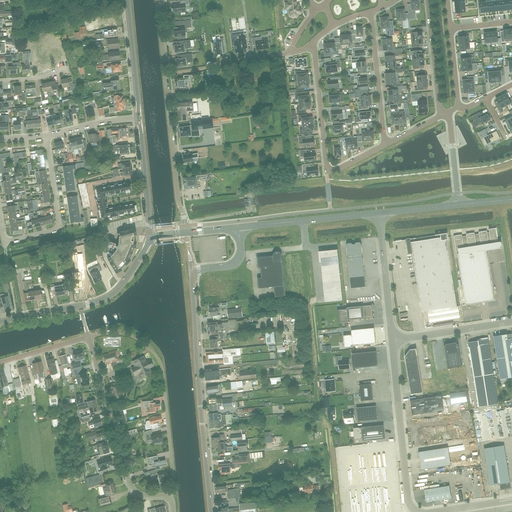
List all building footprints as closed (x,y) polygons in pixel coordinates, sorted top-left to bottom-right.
[(184,8),(190,7),(188,0),(186,0),(179,1),(180,4),(172,5),(173,13),(180,12),(181,15),(185,14),(184,8)] [(299,5),(296,5),(295,0),(288,0),(288,3),(285,3),(286,10),(289,9),(290,16),(292,18),(296,17),(297,15),(297,14),(300,14),(301,13),(301,10),(299,9),(299,5)] [(409,20),(413,19),(413,13),(416,13),(415,10),(420,10),(419,3),(420,3),(419,0),(413,0),(411,0),(412,10),(408,11),(409,20)] [(409,20),(405,20),(404,10),(401,10),(401,9),(395,10),(396,14),(397,14),(398,21),(402,21),(402,24),(405,23),(406,29),(410,28),(409,20)] [(110,14),(102,15),(102,19),(105,18),(106,25),(117,24),(117,21),(118,21),(117,18),(111,18),(110,14)] [(380,22),(381,22),(382,29),(386,29),(387,32),(389,31),(390,36),(394,35),(393,28),(389,28),(388,18),(386,18),(386,17),(380,18),(380,22)] [(191,28),(190,20),(179,22),(179,28),(172,29),(173,35),(174,34),(174,37),(177,37),(178,39),(185,38),(184,33),(182,33),(182,29),(186,28),(191,28)] [(354,34),(355,42),(358,42),(358,40),(360,40),(360,36),(363,36),(362,27),(360,27),(360,26),(357,27),(357,28),(356,28),(357,34),(354,34)] [(102,31),(103,34),(96,35),(96,41),(105,40),(105,37),(108,36),(115,36),(115,33),(116,33),(116,32),(117,32),(117,29),(116,30),(116,29),(105,30),(105,31),(102,31)] [(416,29),(409,30),(409,33),(410,33),(411,39),(423,38),(423,37),(423,32),(417,32),(416,29)] [(492,44),(498,43),(498,45),(502,45),(501,39),(497,39),(497,32),(490,33),(492,44)] [(458,37),(459,43),(470,42),(469,36),(472,36),(471,33),(465,33),(465,36),(458,37)] [(484,33),(485,40),(482,41),(482,44),(485,43),(491,43),(491,44),(492,44),(490,33),(484,33)] [(355,42),(354,34),(351,35),(346,36),(347,45),(352,44),(352,41),(355,40),(355,42)] [(341,43),(338,43),(338,49),(338,50),(342,50),(341,47),(347,47),(347,45),(346,36),(344,36),(344,35),(341,35),(341,36),(340,36),(341,43)] [(243,52),(243,49),(242,47),(243,46),(246,46),(244,36),(239,37),(239,40),(237,40),(237,43),(234,43),(235,46),(233,46),(234,50),(235,50),(235,53),(243,52)] [(252,45),(256,45),(256,50),(268,48),(268,47),(269,47),(268,43),(267,40),(261,41),(261,37),(251,38),(252,45)] [(423,38),(411,39),(412,48),(418,47),(418,44),(424,44),(424,38),(423,38)] [(108,49),(119,48),(118,39),(106,40),(107,42),(100,42),(100,47),(107,46),(108,49)] [(220,43),(212,44),(212,49),(213,48),(214,55),(216,55),(216,56),(220,55),(220,54),(222,54),(222,51),(224,50),(223,39),(220,39),(220,43)] [(182,45),(174,45),(174,46),(173,46),(173,51),(174,51),(175,53),(176,53),(176,54),(179,53),(184,52),(184,49),(191,48),(190,40),(181,41),(182,45)] [(61,44),(42,42),(33,41),(32,44),(31,48),(43,56),(47,51),(48,51),(53,55),(54,55),(58,49),(58,48),(61,44)] [(470,49),(470,42),(459,43),(459,50),(467,50),(467,53),(473,53),(473,48),(470,49)] [(334,43),(329,44),(330,53),(330,55),(339,54),(338,50),(338,49),(338,43),(334,43)] [(361,51),(360,47),(352,48),(352,53),(355,53),(355,57),(367,56),(366,50),(361,51)] [(422,51),(411,52),(412,61),(424,59),(425,59),(424,53),(422,54),(422,51)] [(109,61),(120,60),(119,52),(108,53),(109,55),(102,56),(102,61),(109,60),(109,61)] [(403,52),(394,53),(393,53),(393,56),(385,57),(386,62),(396,61),(395,61),(394,57),(403,56),(403,52)] [(25,62),(25,67),(22,67),(23,73),(29,72),(29,66),(28,59),(31,59),(30,53),(23,54),(24,62),(25,62)] [(176,65),(176,67),(178,67),(178,68),(181,67),(186,66),(186,63),(192,62),(191,54),(183,55),(183,59),(175,59),(175,60),(174,60),(175,65),(176,65)] [(461,58),(462,65),(472,64),(471,58),(474,58),(474,55),(468,55),(468,58),(461,58)] [(296,68),(307,67),(306,59),(295,60),(293,60),(293,59),(289,59),(289,65),(294,64),(293,63),(296,63),(296,68)] [(356,63),(356,68),(366,67),(365,62),(360,62),(360,59),(351,60),(352,63),(356,63)] [(424,60),(424,59),(412,61),(413,69),(419,69),(419,66),(425,65),(425,60),(424,60)] [(386,68),(394,67),(394,70),(396,70),(400,69),(400,66),(396,66),(396,61),(386,62),(386,68)] [(340,68),(339,62),(333,62),(333,65),(329,66),(327,66),(327,68),(326,68),(326,69),(325,69),(326,73),(327,72),(327,73),(338,72),(337,68),(340,68)] [(9,74),(17,74),(16,67),(15,63),(12,63),(13,67),(8,68),(9,74)] [(113,72),(121,71),(120,64),(111,65),(112,65),(107,66),(107,69),(108,74),(113,73),(113,72)] [(473,71),(472,64),(462,65),(462,72),(468,71),(469,74),(475,74),(475,71),(473,71)] [(504,69),(494,70),(495,82),(498,82),(498,83),(501,83),(501,82),(502,82),(501,76),(505,76),(504,69)] [(494,70),(484,71),(485,78),(489,77),(489,80),(489,83),(490,83),(490,84),(493,84),(493,83),(495,82),(494,70)] [(297,75),(298,82),(310,80),(309,76),(308,77),(308,74),(302,74),(301,71),(295,72),(296,75),(297,75)] [(416,82),(427,81),(427,80),(428,80),(427,75),(421,76),(421,73),(414,73),(415,76),(417,76),(418,82),(416,82)] [(187,89),(186,81),(184,81),(184,80),(188,79),(188,75),(183,76),(183,79),(174,80),(175,84),(176,90),(180,89),(180,90),(187,89)] [(358,85),(368,84),(367,79),(360,79),(360,76),(354,77),(355,80),(357,80),(358,85)] [(464,87),(475,86),(474,80),(475,79),(474,76),(468,77),(469,80),(463,81),(464,87)] [(335,81),(328,81),(328,83),(327,83),(327,86),(328,86),(328,88),(334,88),(335,89),(339,88),(338,83),(341,83),(341,77),(335,78),(335,81)] [(68,92),(74,90),(72,83),(68,84),(67,79),(61,80),(62,88),(67,87),(68,92)] [(112,90),(120,89),(119,80),(110,81),(111,83),(102,84),(103,88),(107,87),(108,91),(112,91),(112,90)] [(310,80),(298,82),(298,86),(295,86),(296,92),(303,91),(303,88),(309,87),(309,84),(310,84),(310,80)] [(53,90),(56,89),(58,97),(61,97),(58,84),(55,85),(55,81),(48,83),(50,93),(51,96),(54,95),(53,90)] [(427,81),(416,82),(417,88),(415,88),(415,91),(423,90),(422,87),(429,87),(428,81),(427,81)] [(41,84),(42,87),(43,92),(47,91),(47,93),(48,96),(51,96),(50,93),(48,83),(41,84)] [(368,89),(368,84),(358,85),(358,90),(356,91),(353,91),(353,94),(356,94),(368,92),(368,89)] [(26,94),(31,94),(31,97),(35,96),(34,85),(25,86),(26,94)] [(14,91),(12,91),(12,95),(15,94),(15,95),(21,94),(20,86),(18,87),(17,86),(13,86),(13,90),(14,90),(14,91)] [(476,92),(475,86),(464,87),(464,93),(468,93),(469,101),(477,97),(476,95),(475,92),(476,92)] [(2,88),(0,88),(0,95),(3,96),(6,95),(7,98),(11,97),(11,91),(7,91),(2,92),(2,88)] [(303,92),(295,93),(296,100),(299,99),(299,104),(311,102),(311,98),(309,98),(309,96),(303,96),(303,92)] [(342,92),(336,93),(336,96),(329,96),(330,103),(343,102),(342,92)] [(359,97),(360,102),(371,100),(370,96),(369,96),(369,95),(368,95),(368,92),(356,94),(356,98),(359,97)] [(422,113),(422,114),(425,114),(425,112),(428,112),(427,100),(422,100),(422,94),(412,95),(412,102),(418,101),(419,113),(422,113)] [(505,95),(505,94),(502,96),(503,96),(501,97),(506,107),(511,104),(511,105),(511,98),(511,99),(509,100),(506,95),(505,95)] [(114,101),(115,104),(124,102),(125,102),(124,99),(123,99),(123,98),(122,98),(121,96),(118,96),(114,97),(114,98),(111,98),(112,101),(114,101)] [(500,113),(502,112),(501,109),(506,107),(501,97),(500,98),(499,97),(497,98),(497,99),(496,99),(499,105),(496,106),(500,113)] [(88,102),(89,104),(88,104),(89,108),(85,109),(87,117),(94,116),(93,109),(96,108),(94,100),(88,102)] [(0,110),(4,110),(4,109),(8,109),(8,105),(4,105),(3,102),(0,102),(0,110)] [(124,103),(124,102),(115,104),(115,107),(109,108),(110,112),(116,111),(120,110),(124,109),(123,107),(125,107),(124,106),(125,106),(125,103),(124,103)] [(187,114),(185,114),(185,110),(186,110),(187,111),(193,111),(192,102),(177,104),(177,107),(177,111),(178,111),(178,116),(177,116),(178,120),(190,119),(189,115),(187,115),(187,114)] [(311,106),(311,102),(299,104),(300,108),(297,108),(297,114),(305,113),(305,110),(310,109),(310,106),(311,106)] [(390,124),(392,123),(392,125),(400,124),(398,104),(390,105),(390,109),(395,108),(396,113),(391,113),(391,119),(390,119),(390,124)] [(339,111),(332,111),(332,112),(331,113),(331,116),(332,115),(332,118),(339,118),(339,119),(343,118),(342,113),(345,113),(345,107),(339,108),(339,111)] [(400,124),(406,123),(405,115),(409,115),(408,108),(404,109),(405,112),(399,112),(400,124)] [(73,120),(71,113),(69,113),(68,109),(64,110),(65,114),(67,122),(69,121),(70,122),(72,121),(72,120),(73,120)] [(30,128),(34,127),(32,113),(32,110),(26,111),(27,118),(26,118),(26,122),(26,128),(27,130),(30,130),(30,128)] [(49,116),(50,118),(46,119),(48,126),(54,124),(51,110),(49,111),(50,116),(49,116)] [(58,113),(59,116),(55,117),(55,114),(54,115),(53,110),(51,110),(54,124),(61,123),(60,120),(63,120),(61,112),(58,113)] [(37,112),(32,113),(34,127),(41,127),(40,120),(38,120),(38,117),(37,112)] [(355,123),(364,122),(364,119),(370,119),(370,117),(371,117),(371,116),(372,116),(371,112),(370,112),(360,113),(360,117),(355,118),(355,123)] [(487,113),(481,116),(479,113),(473,117),(475,121),(474,121),(477,127),(482,125),(491,121),(487,113)] [(0,115),(0,130),(8,130),(8,124),(9,124),(8,115),(0,115)] [(306,115),(299,116),(299,121),(302,121),(303,125),(314,124),(314,120),(313,120),(312,117),(306,118),(306,115)] [(179,132),(180,132),(181,136),(189,135),(189,137),(195,136),(194,130),(202,129),(202,128),(212,126),(211,119),(201,121),(191,122),(191,126),(189,126),(185,127),(179,128),(179,129),(179,132)] [(334,133),(334,134),(338,134),(338,133),(343,132),(343,126),(345,125),(345,122),(339,123),(339,126),(333,126),(333,128),(333,129),(332,129),(332,133),(333,133),(334,133)] [(315,128),(314,124),(303,125),(303,129),(300,130),(301,135),(308,135),(308,132),(314,131),(313,128),(315,128)] [(126,128),(117,129),(117,128),(110,129),(110,132),(108,132),(109,136),(111,136),(111,134),(118,133),(118,134),(126,133),(126,128)] [(362,136),(359,136),(360,142),(363,142),(363,141),(368,141),(367,129),(367,132),(362,133),(362,136)] [(488,136),(482,139),(485,146),(486,146),(486,148),(487,149),(490,148),(492,146),(490,143),(500,138),(496,131),(488,136)] [(92,134),(92,133),(87,134),(89,140),(90,139),(90,144),(96,142),(97,146),(101,146),(99,134),(95,135),(95,134),(92,134)] [(110,144),(115,143),(115,138),(118,138),(118,140),(126,139),(126,138),(127,137),(126,133),(118,134),(118,135),(111,136),(109,136),(110,144)] [(298,137),(299,144),(303,144),(304,147),(314,146),(314,144),(315,144),(315,141),(314,141),(313,139),(306,140),(306,136),(298,137)] [(360,142),(359,136),(354,137),(354,140),(351,140),(352,149),(354,149),(354,150),(357,150),(357,149),(358,149),(357,142),(360,142)] [(82,150),(87,149),(85,140),(82,141),(81,137),(78,138),(77,137),(75,138),(78,149),(81,148),(82,150)] [(78,149),(75,138),(72,138),(73,139),(69,140),(70,144),(67,144),(69,153),(75,152),(74,149),(78,149)] [(340,145),(340,148),(335,149),(335,158),(337,158),(337,159),(341,158),(341,157),(341,151),(344,150),(343,144),(342,138),(339,138),(339,144),(340,145)] [(346,144),(343,144),(344,150),(347,150),(352,149),(351,140),(345,141),(346,144)] [(56,149),(55,149),(57,155),(62,154),(60,148),(64,147),(62,141),(54,143),(56,149)] [(113,152),(119,151),(120,155),(129,154),(128,144),(112,146),(113,152)] [(38,170),(45,169),(43,150),(30,151),(30,157),(39,155),(40,165),(37,165),(38,170)] [(103,160),(113,158),(111,150),(103,152),(104,156),(102,156),(103,160)] [(316,158),(316,155),(315,155),(315,153),(306,154),(306,150),(300,151),(300,157),(303,157),(304,158),(305,158),(305,161),(316,160),(315,158),(316,158)] [(18,158),(26,157),(26,152),(13,154),(15,170),(19,169),(18,158)] [(2,159),(11,158),(10,153),(0,154),(0,173),(0,174),(6,173),(6,168),(4,168),(2,159)] [(182,155),(183,163),(184,163),(185,164),(186,164),(187,162),(193,162),(193,158),(198,158),(197,153),(189,154),(188,153),(185,153),(185,155),(182,155)] [(90,167),(90,162),(84,163),(83,163),(75,164),(75,165),(71,166),(71,165),(62,167),(66,191),(74,190),(71,169),(75,168),(76,169),(90,167)] [(317,167),(309,168),(308,164),(302,165),(303,171),(306,171),(306,172),(307,172),(307,176),(311,175),(311,176),(314,176),(314,175),(318,175),(317,167)] [(130,168),(122,169),(123,172),(120,173),(120,176),(132,175),(132,170),(131,170),(130,168)] [(29,171),(30,176),(35,175),(36,179),(47,177),(46,171),(35,172),(35,170),(31,170),(29,171)] [(196,174),(196,177),(183,178),(183,184),(192,183),(192,182),(196,181),(196,179),(199,178),(199,180),(207,179),(206,172),(198,173),(198,174),(196,174)] [(4,188),(4,189),(11,187),(10,184),(13,184),(13,183),(16,183),(16,180),(3,182),(3,185),(2,185),(3,188),(4,188)] [(192,183),(183,184),(184,189),(197,188),(197,185),(196,181),(192,182),(192,183)] [(107,188),(96,190),(95,190),(96,197),(98,197),(98,201),(97,202),(98,206),(99,205),(100,210),(98,211),(100,218),(101,218),(110,216),(110,217),(112,217),(112,219),(117,219),(116,216),(117,216),(117,215),(120,214),(120,216),(123,215),(122,214),(135,212),(134,210),(136,210),(136,206),(134,206),(133,205),(122,207),(121,206),(118,206),(118,207),(107,209),(106,204),(107,204),(107,200),(105,200),(105,195),(107,195),(107,196),(111,196),(111,194),(116,193),(116,194),(119,194),(118,193),(131,191),(131,189),(133,189),(132,185),(130,185),(130,184),(125,185),(125,183),(123,184),(123,185),(117,186),(117,184),(114,185),(114,187),(110,188),(109,186),(107,187),(107,188)] [(15,196),(18,195),(18,196),(25,195),(24,192),(5,195),(6,201),(13,200),(12,197),(15,196)] [(84,225),(88,224),(87,217),(83,217),(83,218),(79,218),(76,196),(66,198),(70,223),(79,222),(79,221),(83,221),(84,225)] [(42,210),(46,225),(52,223),(50,216),(47,217),(47,216),(46,214),(46,213),(49,212),(48,209),(42,210)] [(38,218),(35,219),(34,216),(33,216),(33,212),(30,213),(34,228),(40,226),(38,219),(38,218)] [(11,232),(13,231),(14,235),(21,234),(20,230),(18,230),(18,227),(22,227),(22,229),(26,228),(25,223),(10,226),(11,232)] [(462,235),(454,236),(456,251),(458,251),(459,254),(458,255),(465,305),(467,317),(496,313),(494,300),(486,250),(490,249),(494,248),(494,245),(498,245),(496,228),(489,230),(489,232),(487,233),(487,231),(479,232),(479,234),(475,235),(474,233),(466,234),(467,236),(462,237),(462,235)] [(113,249),(117,250),(116,252),(112,256),(107,260),(109,262),(116,273),(121,270),(120,268),(123,266),(124,264),(126,265),(130,260),(129,259),(133,248),(135,248),(136,241),(134,241),(134,236),(136,235),(135,229),(131,230),(119,233),(120,237),(120,240),(119,245),(119,246),(119,247),(115,245),(110,242),(109,242),(109,243),(108,243),(108,244),(107,244),(107,245),(107,246),(108,246),(108,247),(113,249)] [(441,238),(411,242),(422,312),(457,306),(446,240),(448,240),(447,233),(440,234),(441,238)] [(348,244),(346,245),(347,256),(348,256),(348,259),(350,279),(350,285),(351,288),(366,287),(363,257),(362,257),(362,255),(361,244),(360,242),(356,243),(355,244),(353,244),(351,243),(348,244)] [(325,302),(342,301),(337,251),(320,253),(325,302)] [(286,296),(281,255),(281,254),(280,252),(278,252),(276,252),(274,253),(273,254),(273,256),(257,258),(258,269),(259,268),(259,269),(261,268),(262,278),(257,279),(258,289),(274,287),(275,297),(286,296)] [(97,272),(101,270),(98,265),(92,268),(94,272),(90,273),(95,283),(101,280),(97,272)] [(75,270),(77,277),(73,278),(75,286),(80,285),(79,281),(80,280),(80,279),(82,278),(81,275),(79,268),(75,270)] [(26,284),(28,293),(29,300),(35,299),(35,301),(32,283),(26,284)] [(42,294),(40,294),(40,291),(34,292),(32,283),(35,301),(43,299),(42,294)] [(56,296),(65,294),(64,293),(68,291),(68,290),(67,284),(62,285),(54,286),(54,285),(50,285),(51,291),(55,290),(56,296)] [(10,308),(9,306),(10,306),(7,296),(4,297),(3,294),(0,295),(0,301),(2,301),(4,307),(5,309),(10,308)] [(372,305),(347,308),(347,309),(339,310),(340,315),(340,322),(348,321),(348,319),(354,318),(354,320),(373,318),(372,312),(372,305)] [(221,319),(220,315),(218,315),(218,312),(219,312),(219,308),(217,308),(209,309),(210,313),(209,313),(209,315),(210,315),(210,316),(213,316),(213,320),(221,319)] [(227,310),(228,318),(242,316),(242,308),(236,308),(236,309),(227,310)] [(209,334),(218,333),(220,336),(221,336),(223,336),(226,336),(226,335),(228,330),(229,328),(234,328),(235,330),(238,330),(239,327),(241,327),(242,329),(244,329),(245,327),(248,327),(249,325),(247,323),(248,320),(247,318),(245,318),(244,321),(237,322),(236,319),(228,320),(228,322),(209,324),(208,324),(207,325),(207,328),(208,328),(209,328),(209,334)] [(375,335),(374,328),(351,330),(351,334),(343,335),(344,338),(345,348),(351,347),(351,345),(352,345),(375,343),(375,335)] [(511,333),(493,337),(500,379),(511,377),(511,333)] [(217,341),(221,341),(221,339),(223,339),(223,340),(226,339),(226,336),(223,336),(221,336),(220,336),(214,336),(215,339),(210,340),(211,348),(218,347),(217,341)] [(479,341),(468,343),(478,407),(498,404),(488,338),(479,339),(479,341)] [(448,368),(462,366),(458,345),(456,343),(446,344),(444,347),(448,368)] [(236,348),(222,350),(223,352),(213,352),(213,353),(206,353),(207,358),(223,356),(237,355),(236,348)] [(405,357),(411,394),(423,392),(416,349),(410,350),(405,357)] [(75,362),(84,359),(81,350),(73,353),(75,362)] [(108,352),(109,354),(101,356),(104,364),(118,360),(117,356),(119,356),(117,350),(108,352)] [(352,369),(377,366),(376,351),(351,354),(352,369)] [(59,357),(61,365),(62,369),(63,369),(64,370),(62,371),(64,379),(66,379),(65,376),(69,375),(67,368),(69,367),(68,364),(65,355),(59,357)] [(147,369),(152,366),(150,360),(145,363),(142,357),(134,361),(136,366),(131,368),(135,376),(140,373),(142,378),(150,374),(147,369)] [(57,360),(54,361),(53,359),(46,360),(50,375),(57,373),(60,372),(61,380),(64,379),(62,371),(60,371),(57,361),(57,360)] [(349,360),(338,361),(339,369),(350,368),(349,360)] [(42,372),(43,372),(40,362),(32,364),(34,369),(31,370),(35,384),(39,383),(38,377),(43,376),(42,372)] [(26,366),(17,368),(22,385),(31,383),(26,366)] [(83,373),(81,367),(72,369),(72,370),(73,376),(79,375),(82,386),(89,384),(88,381),(89,381),(88,377),(87,377),(86,373),(83,373)] [(222,378),(222,375),(231,374),(231,368),(222,369),(222,373),(219,374),(219,368),(205,370),(206,380),(222,378)] [(257,378),(256,370),(239,372),(240,380),(257,378)] [(3,372),(0,373),(0,394),(0,395),(2,394),(4,395),(7,394),(9,392),(8,385),(6,379),(5,379),(3,372)] [(333,379),(325,380),(327,392),(335,391),(333,379)] [(118,385),(117,382),(109,384),(114,400),(121,398),(117,386),(118,385)] [(226,390),(236,389),(236,382),(225,383),(226,390)] [(371,384),(359,385),(360,401),(373,400),(371,384)] [(219,391),(221,391),(221,385),(218,385),(206,386),(207,394),(219,393),(219,391)] [(451,405),(468,402),(466,394),(450,396),(451,405)] [(410,400),(412,415),(443,410),(441,395),(410,400)] [(94,400),(87,402),(84,403),(85,405),(77,407),(78,410),(82,409),(96,405),(95,403),(96,402),(95,400),(94,400)] [(143,408),(144,408),(147,407),(147,411),(150,411),(151,412),(155,412),(155,410),(160,410),(159,404),(154,405),(154,403),(150,404),(149,401),(142,402),(143,408)] [(217,404),(210,405),(210,411),(217,410),(217,407),(222,406),(222,408),(233,406),(233,402),(223,403),(217,404)] [(356,408),(358,421),(377,419),(376,406),(356,408)] [(122,410),(117,412),(120,424),(126,423),(122,410)] [(344,421),(355,419),(354,410),(343,411),(344,421)] [(221,414),(218,414),(218,413),(209,414),(210,421),(219,420),(221,420),(221,415),(221,414)] [(155,416),(144,417),(144,424),(149,424),(150,428),(162,427),(162,420),(155,420),(155,416)] [(101,421),(100,422),(99,419),(92,421),(88,422),(89,426),(93,424),(94,427),(101,425),(101,424),(102,424),(101,421)] [(219,420),(210,421),(211,428),(219,427),(219,425),(222,425),(222,424),(226,424),(233,423),(232,419),(221,420),(219,420)] [(384,425),(361,427),(361,428),(359,428),(353,428),(354,439),(362,438),(363,441),(385,439),(384,425)] [(153,443),(158,442),(158,444),(160,445),(162,444),(162,443),(162,441),(160,434),(153,436),(151,430),(144,432),(147,441),(152,440),(153,443)] [(97,440),(105,438),(103,433),(96,435),(95,432),(85,435),(87,441),(97,438),(97,440)] [(212,438),(212,443),(224,441),(223,435),(219,435),(220,437),(212,438)] [(225,446),(224,441),(212,443),(213,448),(216,447),(216,451),(228,450),(227,446),(225,446)] [(99,455),(109,452),(106,445),(103,446),(103,443),(96,445),(99,455)] [(418,452),(421,470),(451,465),(448,447),(418,452)] [(234,464),(250,462),(249,459),(249,454),(238,455),(239,457),(232,458),(232,464),(230,464),(219,465),(219,469),(220,469),(221,474),(231,473),(230,468),(235,467),(234,464)] [(161,469),(160,466),(166,465),(165,459),(154,461),(153,457),(146,458),(148,466),(155,464),(156,470),(161,469)] [(511,489),(506,458),(486,461),(490,486),(500,484),(501,491),(511,489)] [(158,477),(155,478),(154,475),(150,475),(151,480),(154,480),(154,482),(158,481),(159,482),(161,482),(161,483),(164,482),(164,481),(168,480),(166,472),(157,474),(158,477)] [(109,496),(116,494),(112,480),(104,483),(101,474),(85,479),(88,488),(100,484),(101,487),(105,485),(106,488),(104,489),(106,497),(98,499),(100,506),(111,503),(109,496)] [(217,493),(226,493),(225,485),(216,486),(217,493)] [(305,491),(305,494),(314,493),(315,493),(319,493),(318,485),(314,486),(314,485),(307,485),(304,485),(304,488),(303,488),(303,489),(303,491),(304,491),(305,491)] [(449,486),(424,490),(426,502),(451,498),(449,486)] [(235,498),(234,489),(228,490),(229,502),(239,501),(239,498),(235,498)] [(257,511),(256,501),(239,502),(240,511),(257,511)]
